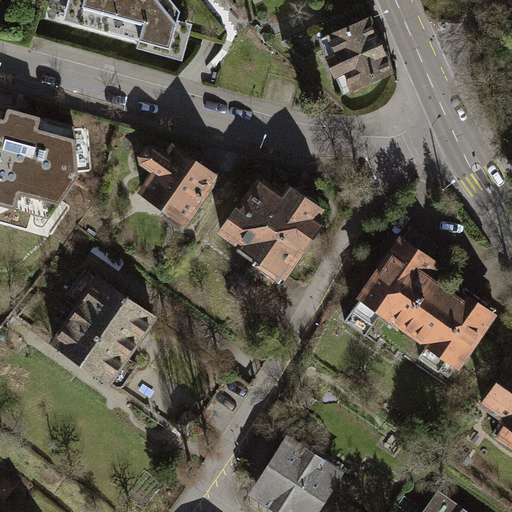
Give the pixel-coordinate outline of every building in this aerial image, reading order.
[(82,0),(77,23),(138,40),(136,47),(168,56),(180,11),(170,0),(82,0)] [(364,5),(281,39),(302,59),(326,49),(344,92),(392,72),(364,5)] [(0,203),(50,217),(76,175),(72,129),(0,109),(0,203)] [(166,156),(152,147),(147,148),(141,156),(142,162),(156,172),(149,172),(145,178),(146,184),(140,191),(164,208),(162,211),(181,225),(218,172),(210,165),(200,160),(198,163),(187,156),(184,160),(170,151),(166,156)] [(280,193),(259,177),(220,231),(257,257),(254,261),(253,263),(275,279),(279,281),(321,222),(314,216),(320,208),(317,203),(314,198),(308,196),(303,196),(286,184),(280,193)] [(87,215),(75,206),(67,218),(78,226),(87,215)] [(438,247),(409,227),(377,273),(372,274),(366,282),(365,290),(344,321),(364,335),(380,311),(401,325),(434,279),(442,267),(430,258),(438,247)] [(253,310),(275,279),(253,263),(254,261),(250,258),(226,291),(253,310)] [(153,315),(84,268),(66,293),(81,303),(53,342),(120,389),(138,364),(125,355),(153,315)] [(447,289),(434,279),(401,325),(427,343),(418,356),(448,376),(460,359),(465,357),(470,350),(470,344),(494,309),(474,295),(471,299),(450,285),(447,289)] [(511,361),(482,405),(506,421),(496,436),(511,446),(511,361)] [(201,418),(187,408),(174,426),(189,436),(201,418)] [(335,478),(284,445),(256,487),(295,511),(313,511),(327,491),(335,478)] [(15,486),(4,479),(0,483),(0,495),(5,499),(15,486)] [(348,511),(352,507),(327,491),(313,511),(348,511)] [(462,511),(437,493),(422,511),(462,511)]
